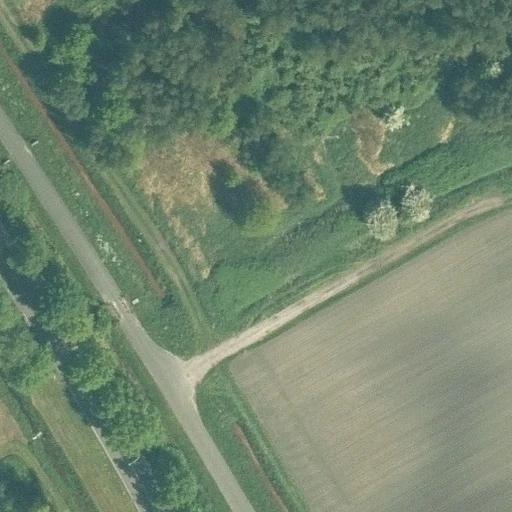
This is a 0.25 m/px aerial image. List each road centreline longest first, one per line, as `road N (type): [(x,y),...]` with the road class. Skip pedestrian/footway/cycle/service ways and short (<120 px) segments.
road 1 (unclassified): [(241,511),(0,123)]
road 2 (secondary): [(156,511),(0,254)]
